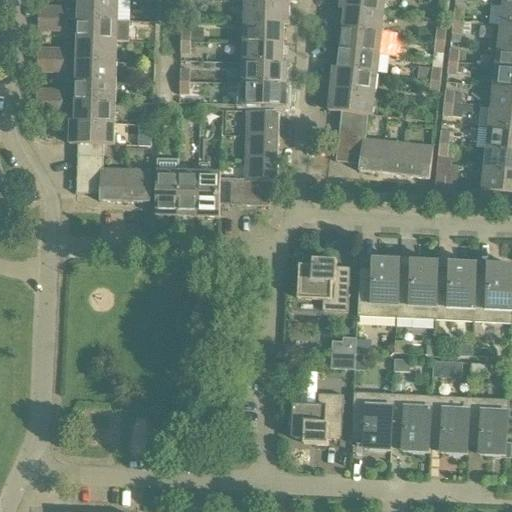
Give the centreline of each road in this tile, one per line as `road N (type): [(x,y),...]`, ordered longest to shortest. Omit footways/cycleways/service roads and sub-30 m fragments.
road 1 (residential): [(59,249),(53,203),(11,136),(14,0)]
road 2 (residential): [(266,485),(25,469)]
road 3 (residential): [(266,485),(276,253)]
road 4 (residential): [(487,497),(266,485)]
road 5 (residential): [(291,217),(511,225)]
road 6 (residential): [(291,217),(303,0)]
road 7 (residential): [(276,253),(59,249)]
road 8 (residential): [(25,469),(42,437),(48,278)]
